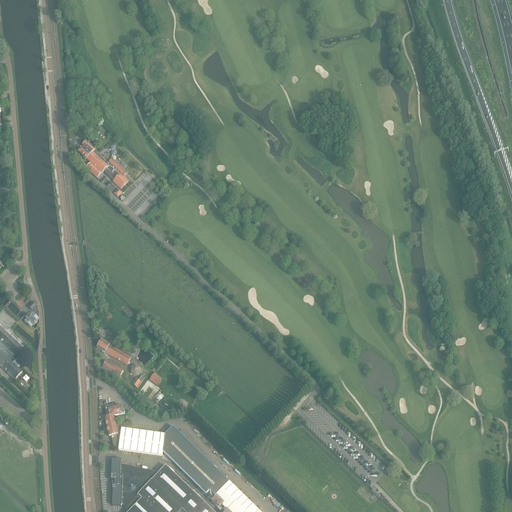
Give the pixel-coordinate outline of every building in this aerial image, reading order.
[(78,152),(83,156),(84,157),(84,158),(85,160),(87,160),(95,151),(86,142),(82,147),(78,152)] [(86,169),(97,179),(99,177),(103,173),(101,171),(108,163),(95,151),(87,160),(91,164),(86,169)] [(124,177),(127,174),(112,159),(108,163),(101,171),(103,173),(113,182),(121,190),(129,181),(124,177)] [(122,193),(120,191),(118,189),(114,194),(118,198),(122,193)] [(31,327),(33,326),(37,323),(36,322),(39,319),(32,313),(30,316),(29,315),(28,314),(24,318),(25,319),(26,319),(24,321),(31,327)] [(0,345),(9,336),(8,334),(0,326),(0,345)] [(9,336),(0,345),(0,346),(6,352),(12,358),(15,355),(16,355),(22,348),(9,336)] [(102,339),(97,348),(102,351),(102,353),(104,354),(105,354),(127,366),(131,358),(110,345),(111,344),(102,339)] [(121,345),(118,349),(132,357),(134,353),(121,345)] [(6,352),(0,358),(0,366),(1,367),(3,369),(10,361),(10,360),(12,358),(6,352)] [(22,372),(12,363),(10,361),(3,369),(15,380),(22,372)] [(106,361),(101,370),(118,381),(124,371),(106,361)] [(150,380),(158,387),(163,380),(155,374),(150,380)] [(142,383),(141,382),(136,379),(132,385),(138,389),(142,383)] [(158,387),(150,380),(149,379),(138,394),(142,397),(149,389),(156,394),(160,389),(158,387)] [(28,395),(19,386),(18,387),(16,390),(24,398),(27,395),(28,395)] [(116,426),(115,418),(114,417),(130,413),(130,411),(124,412),(120,412),(118,404),(106,407),(108,417),(105,418),(109,437),(112,436),(118,434),(116,426)] [(259,511),(173,427),(165,435),(129,430),(128,427),(129,427),(128,423),(116,426),(118,434),(112,436),(114,446),(119,447),(119,450),(162,456),(163,453),(205,495),(209,491),(215,497),(214,498),(215,499),(224,508),(221,511),(259,511)] [(213,511),(166,466),(159,473),(121,465),(121,460),(121,461),(112,460),(111,480),(114,481),(114,485),(113,485),(112,505),(121,506),(122,506),(128,511),(213,511)] [(373,489),(371,491),(381,500),(382,498),(375,491),(373,489)]
